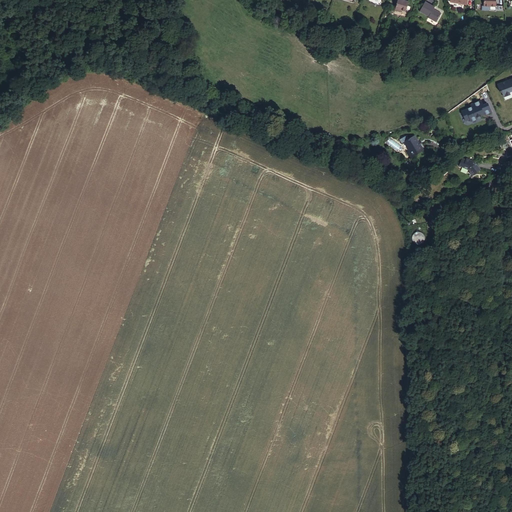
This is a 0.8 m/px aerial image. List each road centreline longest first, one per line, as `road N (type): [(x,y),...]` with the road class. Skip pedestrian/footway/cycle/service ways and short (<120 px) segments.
road 1 (track): [(510,511),(499,422),(495,181)]
road 2 (track): [(430,231),(449,392),(463,423),(445,453),(447,511)]
